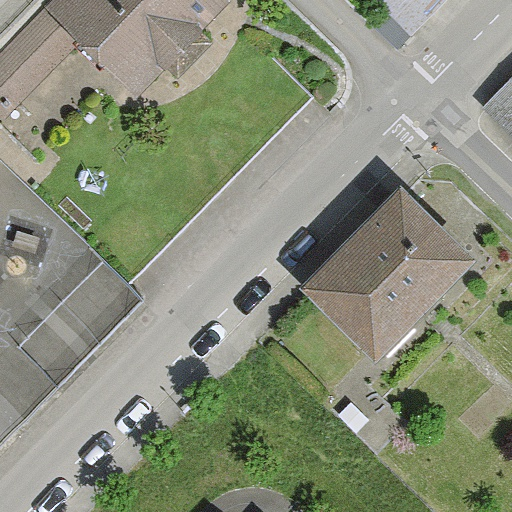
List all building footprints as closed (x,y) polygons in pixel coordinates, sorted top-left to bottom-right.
[(64,0),(0,63),(0,109),(9,118),(83,44),(147,108),(245,12),(233,0),(64,0)] [(375,0),(391,17),(378,29),(405,56),(462,0),(375,0)] [(282,68),(98,257),(135,292),(318,103),(282,68)] [(511,94),(489,118),(511,141),(511,94)] [(417,200),(321,298),(396,372),(493,274),(417,200)] [(0,358),(0,465),(152,309),(135,292),(98,257),(0,358)]
